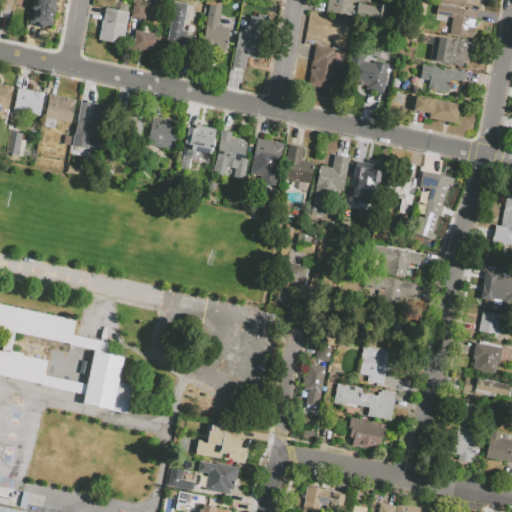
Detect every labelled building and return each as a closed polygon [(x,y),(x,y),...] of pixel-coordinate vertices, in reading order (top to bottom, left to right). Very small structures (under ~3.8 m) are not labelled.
[(0,0),(0,15),(8,17),(10,0),(0,0)] [(55,0),(51,27),(44,26),(43,28),(27,26),(31,0),(55,0)] [(327,0),(325,11),(385,22),(387,6),(375,4),(374,13),(356,10),(356,6),(350,5),(350,0),(327,0)] [(165,43),(173,1),(187,4),(182,30),(187,31),(186,35),(194,36),(192,48),(165,43)] [(97,40),(101,20),(102,20),(105,7),(118,10),(119,2),(129,4),(121,45),(97,40)] [(130,17),(133,3),(147,5),(144,20),(130,17)] [(436,4),(476,11),(472,38),(448,34),(450,22),(434,20),(436,4)] [(228,28),(224,53),(201,48),(209,5),(220,7),(217,26),(228,28)] [(230,67),(237,30),(251,33),(251,31),(247,30),(250,15),(265,18),(257,59),(246,57),(244,70),(230,67)] [(160,35),(157,52),(142,49),(142,52),(130,50),(134,30),(160,35)] [(437,36),(471,43),(468,62),(463,61),(462,67),(433,61),(434,52),(430,52),(433,37),(437,38),(437,36)] [(314,45),(333,48),(332,52),(336,53),(329,89),(307,85),(314,45)] [(337,50),(347,52),(342,85),(332,83),(337,50)] [(357,61),(381,65),(379,76),(385,77),(383,92),(366,89),(367,82),(361,81),(361,84),(353,82),(357,61)] [(431,65),(465,72),(463,82),(449,79),(446,94),(425,90),(427,79),(419,77),(421,65),(430,67),(431,65)] [(0,85),(14,89),(7,126),(0,124),(0,85)] [(16,87),(43,93),(39,115),(23,112),(21,122),(10,120),(16,87)] [(48,94),(75,100),(71,122),(55,119),(53,127),(42,125),(48,94)] [(412,110),(428,113),(427,119),(456,124),(459,104),(414,96),(412,110)] [(79,101),(88,103),(85,121),(89,121),(93,103),(109,106),(103,139),(88,136),(86,147),(71,145),(79,101)] [(123,110),(146,115),(140,145),(117,140),(123,110)] [(151,115),(178,121),(172,150),(145,144),(151,115)] [(188,124),(215,130),(210,152),(201,150),(198,161),(190,159),(188,168),(179,166),(188,124)] [(220,129),(212,173),(225,176),(227,168),(234,169),(232,177),(244,179),(248,159),(243,158),(246,139),(230,136),(231,131),(220,129)] [(9,131),(22,134),(17,158),(4,155),(9,131)] [(71,137),(69,145),(62,144),(63,135),(71,137)] [(256,138),(251,162),(277,167),(281,148),(282,148),(283,144),(256,138)] [(288,144),(303,147),(300,160),(313,162),(309,184),(281,178),(288,144)] [(318,166),(314,187),(343,192),(349,157),(333,155),(331,168),(318,166)] [(353,159),(381,164),(377,188),(363,185),(360,201),(346,199),(353,159)] [(413,195),(409,215),(397,213),(400,199),(395,198),(396,194),(387,192),(389,182),(399,184),(401,172),(411,174),(407,194),(413,195)] [(433,229),(439,199),(443,199),(446,182),(421,178),(419,190),(423,191),(417,226),(433,229)] [(414,212),(421,213),(425,191),(418,190),(414,212)] [(511,193),(511,246),(496,242),(507,192),(511,193)] [(295,242),(296,234),(310,237),(309,244),(295,242)] [(403,277),(405,268),(407,269),(408,263),(419,265),(421,254),(376,246),(374,260),(382,261),(380,273),(403,277)] [(288,249),(306,252),(305,259),(287,256),(288,249)] [(285,262),(306,266),(302,290),(281,287),(285,262)] [(487,272),(495,273),(496,270),(504,271),(504,275),(511,276),(511,291),(499,290),(495,311),(481,308),(487,272)] [(414,283),(412,296),(403,294),(400,307),(375,302),(377,289),(365,287),(367,275),(414,283)] [(0,329),(4,330),(0,351),(9,353),(10,350),(13,332),(92,349),(92,351),(106,354),(108,342),(71,334),(74,320),(0,304),(0,329)] [(392,334),(392,330),(398,331),(401,311),(386,309),(381,332),(392,334)] [(481,312),(504,316),(500,336),(495,335),(495,338),(491,337),(491,334),(477,332),(481,312)] [(474,343),(502,348),(499,362),(495,362),(493,373),(471,369),(473,358),(471,358),(474,343)] [(362,345),(389,350),(382,385),(366,382),(367,376),(357,374),(362,345)] [(329,363),(332,349),(318,346),(315,360),(329,363)] [(0,375),(83,393),(85,383),(43,374),(46,360),(21,355),(22,353),(10,350),(9,353),(0,351),(0,375)] [(92,351),(85,383),(83,393),(81,403),(112,410),(112,412),(126,415),(133,385),(117,381),(123,354),(114,352),(113,355),(106,354),(92,351)] [(319,411),(325,368),(308,366),(304,391),(308,392),(305,409),(319,411)] [(465,377),(509,385),(508,395),(477,390),(476,395),(462,393),(465,377)] [(389,420),(394,392),(380,390),(380,391),(377,391),(376,396),(350,391),(348,404),(368,407),(366,416),(389,420)] [(459,413),(476,416),(475,424),(458,421),(459,413)] [(350,418),(385,424),(383,437),(381,436),(378,452),(350,446),(352,438),(346,437),(350,418)] [(211,425),(214,425),(214,424),(220,425),(219,427),(224,427),(224,429),(228,430),(229,428),(241,430),(241,433),(242,433),(239,448),(246,449),(243,463),(227,460),(229,454),(220,452),(219,459),(206,457),(208,444),(206,443),(208,431),(210,431),(211,425)] [(456,425),(481,430),(477,448),(474,448),(472,457),(470,457),(469,462),(457,460),(458,454),(451,453),(456,425)] [(300,437),(300,430),(314,431),(313,438),(300,437)] [(489,430),(499,432),(498,438),(511,440),(510,444),(511,444),(511,462),(484,457),(489,430)] [(199,461),(216,465),(216,463),(238,468),(236,477),(235,477),(233,490),(230,490),(229,495),(203,490),(207,474),(197,472),(199,461)] [(180,476),(194,479),(191,492),(178,490),(180,476)] [(305,486),(334,491),(333,492),(345,494),(342,511),(324,508),(325,505),(319,504),(318,511),(301,508),(305,486)] [(177,491),(191,494),(189,506),(175,504),(177,491)] [(0,498),(19,502),(18,508),(0,504),(0,498)] [(377,511),(379,503),(395,506),(393,511),(377,511)]
